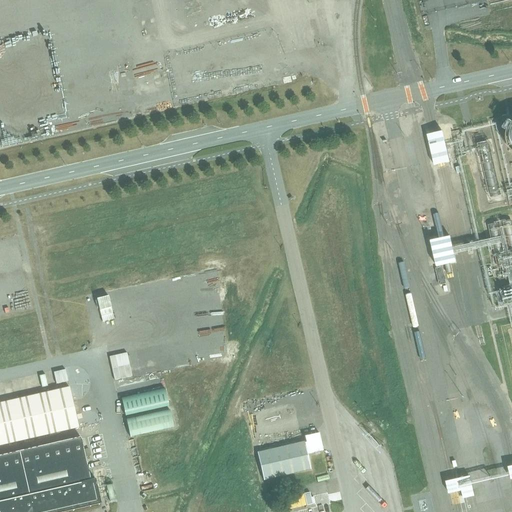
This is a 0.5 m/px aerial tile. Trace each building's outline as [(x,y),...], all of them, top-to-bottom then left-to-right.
[(461,252),(479,248),(482,247),(493,245),(491,240),(481,243),(461,158),(463,157),(460,143),(464,142),(463,136),(465,135),(465,133),(496,126),(510,187),(511,187),(497,124),(463,131),(463,133),(462,133),(462,134),(461,134),(462,141),(446,145),(447,148),(456,146),(478,244),(460,248),(454,249),(455,253),(461,252)] [(447,148),(446,145),(443,132),(434,134),(428,136),(434,166),(441,165),(450,163),(447,148)] [(490,141),(477,144),(489,200),(502,197),(490,141)] [(482,247),(479,248),(490,297),(491,297),(493,306),(497,309),(499,309),(500,309),(504,309),(505,312),(508,311),(511,327),(511,220),(488,226),(491,240),(493,245),(498,268),(493,269),(492,263),(486,265),(482,247)] [(431,242),(437,268),(457,263),(455,253),(454,249),(451,237),(431,242)] [(436,269),(439,286),(446,284),(443,267),(436,269)] [(102,323),(114,320),(107,294),(95,297),(102,323)] [(0,511),(66,511),(101,504),(95,479),(91,480),(81,438),(0,456),(0,446),(79,428),(69,387),(0,403),(0,511)] [(137,403),(122,406),(124,416),(139,413),(137,403)] [(304,442),(257,453),(264,481),(311,470),(304,442)] [(475,497),(471,477),(446,482),(449,495),(462,492),(464,500),(475,497)] [(303,494),(284,499),(287,510),(306,506),(303,494)]
